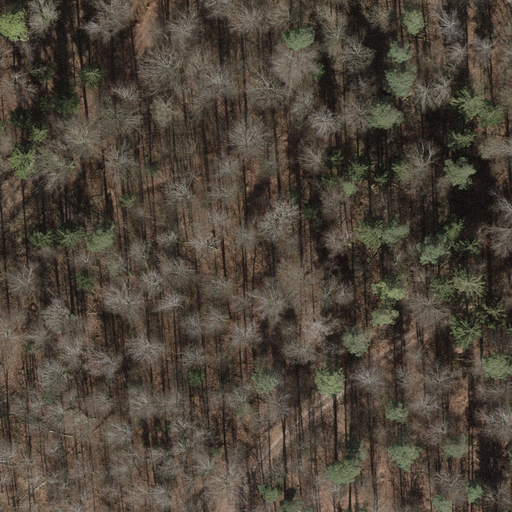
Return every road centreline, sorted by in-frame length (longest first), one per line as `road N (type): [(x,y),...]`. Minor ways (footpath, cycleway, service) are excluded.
road 1 (track): [(230,511),(233,491),(280,431),(386,332),(511,265)]
road 2 (track): [(163,0),(118,80),(0,225)]
